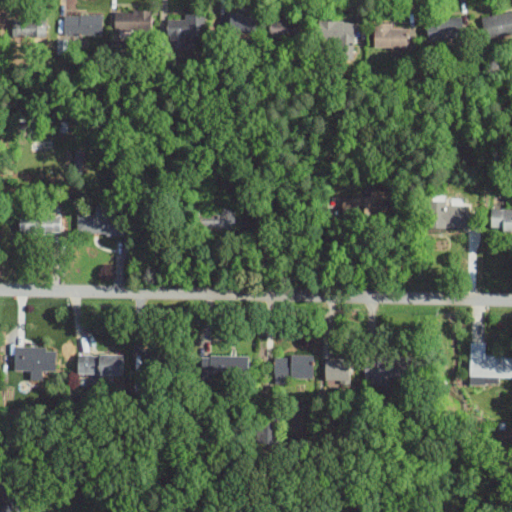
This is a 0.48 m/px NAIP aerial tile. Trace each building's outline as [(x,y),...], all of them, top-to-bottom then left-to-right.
[(115,32),(152,32),(152,11),(115,11),(115,32)] [(511,34),(511,12),(482,18),(486,40),(511,34)] [(206,15),(185,15),(185,20),(168,20),(168,49),(186,48),(186,38),(207,38),(206,15)] [(47,37),(47,16),(12,16),(12,37),(47,37)] [(103,36),(103,16),(64,16),(64,36),(103,36)] [(256,17),(229,17),(229,34),(256,34),(256,17)] [(427,21),(428,41),(463,39),(462,19),(427,21)] [(306,20),(271,20),(271,38),(306,38),(306,20)] [(354,22),(318,22),(318,41),(339,41),(339,56),(354,56),(354,22)] [(392,24),(374,24),(374,47),(407,47),(407,29),(392,29),(392,24)] [(386,190),(370,190),(370,197),(342,195),(341,213),(385,215),(386,190)] [(426,200),(426,227),(467,228),(467,204),(463,204),(463,197),(449,196),(449,201),(426,200)] [(234,231),(234,208),(196,208),(196,231),(234,231)] [(500,231),(511,231),(511,208),(489,209),(488,227),(500,228),(500,231)] [(96,213),(77,213),(77,234),(124,234),(124,211),(96,211),(96,213)] [(59,214),(17,215),(18,234),(60,233),(59,214)] [(469,376),(511,376),(511,356),(484,356),(485,343),(469,342),(469,376)] [(54,372),(54,348),(13,347),(13,371),(54,372)] [(121,354),(75,355),(75,375),(122,374),(121,354)] [(199,356),(199,374),(246,375),(247,356),(232,356),(199,356)] [(311,381),(312,356),(273,356),(272,380),(311,381)] [(387,385),(387,378),(404,378),(404,361),(364,360),(363,384),(387,385)] [(349,382),(349,361),(322,362),(322,382),(349,382)] [(0,503),(0,511),(12,511),(10,501),(0,503)]
